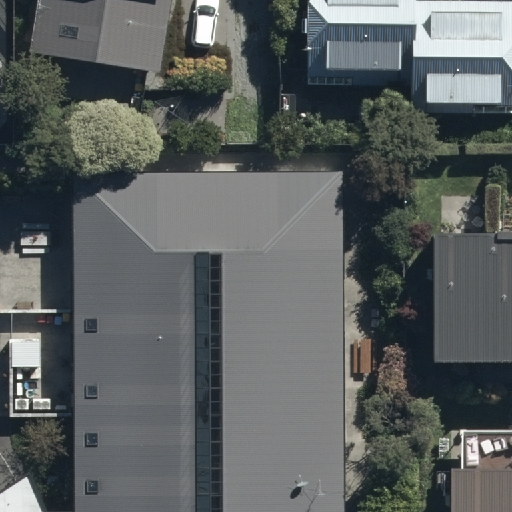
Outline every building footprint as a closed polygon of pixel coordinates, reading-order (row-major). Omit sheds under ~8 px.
[(39,0),(32,48),(164,70),(175,0),(39,0)] [(411,105),(511,105),(511,2),(424,1),(423,0),(317,0),(317,63),(411,64),(411,105)] [(335,511),(332,167),(63,170),(67,511),(335,511)] [(511,234),(426,236),(428,362),(511,360),(511,234)] [(511,511),(511,429),(457,430),(457,511),(511,511)]
